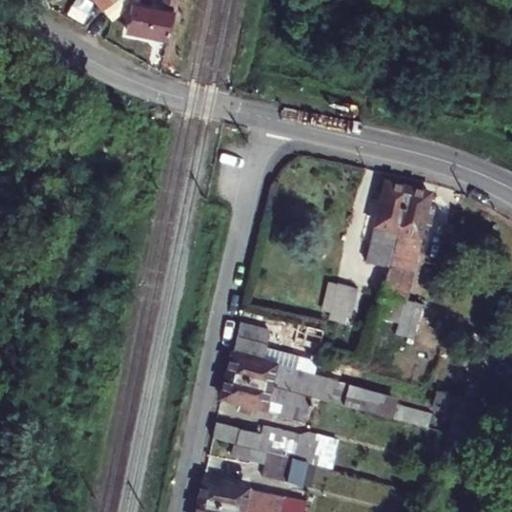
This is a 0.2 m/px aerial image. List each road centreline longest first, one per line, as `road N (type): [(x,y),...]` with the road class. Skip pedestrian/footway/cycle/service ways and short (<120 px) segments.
road 1 (residential): [(179,511),(263,117)]
road 2 (tertiary): [(0,6),(139,84),(263,117)]
road 3 (tertiary): [(263,117),(438,159),(511,190)]
